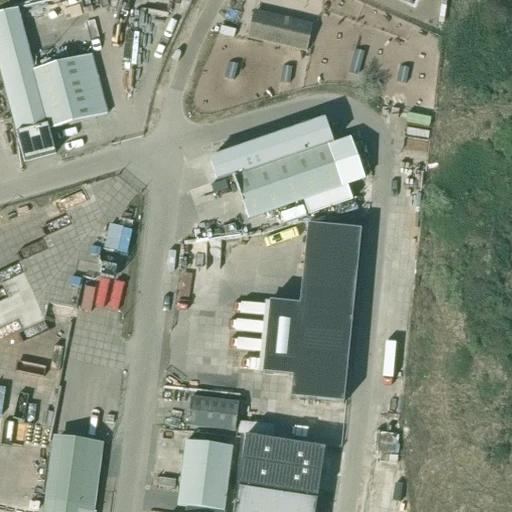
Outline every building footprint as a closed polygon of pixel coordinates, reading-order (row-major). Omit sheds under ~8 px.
[(142,0),(141,9),(161,12),(161,0),(142,0)] [(161,0),(161,12),(183,14),(190,0),(161,0)] [(17,9),(0,13),(0,71),(24,162),(55,154),(49,132),(49,131),(107,116),(91,56),(33,71),(17,9)] [(252,15),(247,38),(305,52),(311,30),(252,15)] [(220,28),(218,36),(233,40),(235,31),(220,28)] [(143,30),(128,29),(126,65),(141,66),(143,30)] [(324,121),(209,160),(216,181),(243,172),(244,176),(328,147),(333,145),(324,121)] [(333,145),(328,147),(342,188),(346,187),(364,180),(350,140),(333,145)] [(244,176),(233,179),(247,221),(303,202),(342,188),(328,147),(244,176)] [(401,203),(423,205),(424,187),(402,185),(401,203)] [(342,188),(303,202),(308,217),(352,202),(346,187),(342,188)] [(106,252),(129,258),(135,232),(111,227),(106,252)] [(269,305),(262,374),(291,377),(289,398),(341,403),(358,233),(308,228),(300,308),(269,305)] [(211,267),(228,268),(229,246),(212,246),(211,267)] [(0,273),(0,274),(4,294),(0,295),(0,326),(7,325),(5,316),(30,311),(28,301),(31,300),(25,269),(0,273)] [(87,299),(107,301),(109,285),(88,283),(87,299)] [(236,431),(239,403),(191,397),(188,426),(236,431)] [(245,436),(241,462),(321,475),(325,449),(245,436)] [(92,511),(94,504),(102,443),(58,438),(48,511),(92,511)] [(181,477),(227,483),(232,447),(186,441),(181,477)] [(241,462),(237,488),(317,500),(321,475),(241,462)] [(372,473),(394,477),(396,466),(374,462),(372,473)] [(224,511),(227,483),(181,477),(178,505),(224,511)] [(237,488),(233,511),(314,511),(317,500),(237,488)]
